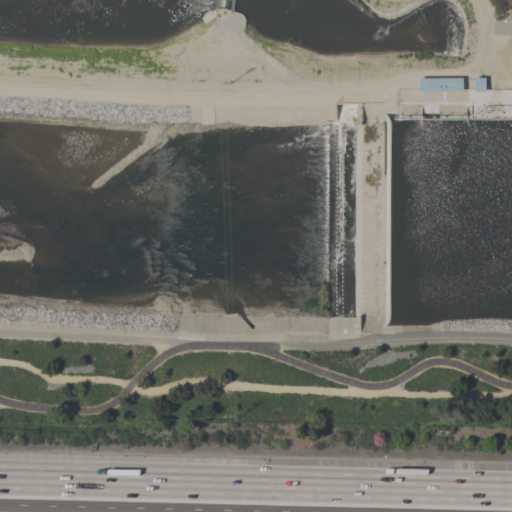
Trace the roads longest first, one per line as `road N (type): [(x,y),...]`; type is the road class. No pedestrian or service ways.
road 1 (motorway): [(511,489),(0,477)]
road 2 (motorway): [(243,511),(0,506)]
